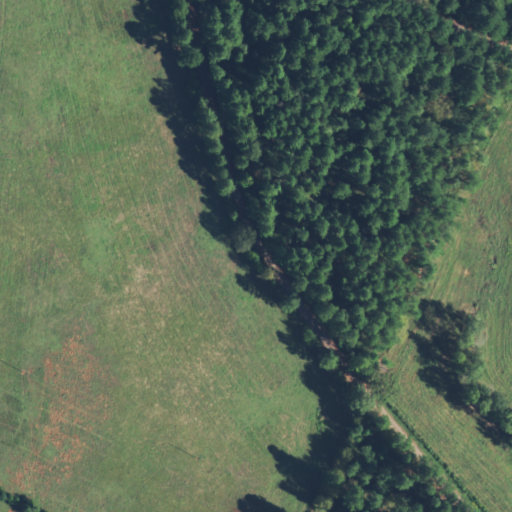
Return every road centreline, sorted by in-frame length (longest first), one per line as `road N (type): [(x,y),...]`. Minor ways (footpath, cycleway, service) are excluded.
road 1 (residential): [(454,511),(267,281),(188,0)]
road 2 (residential): [(511,96),(303,0)]
